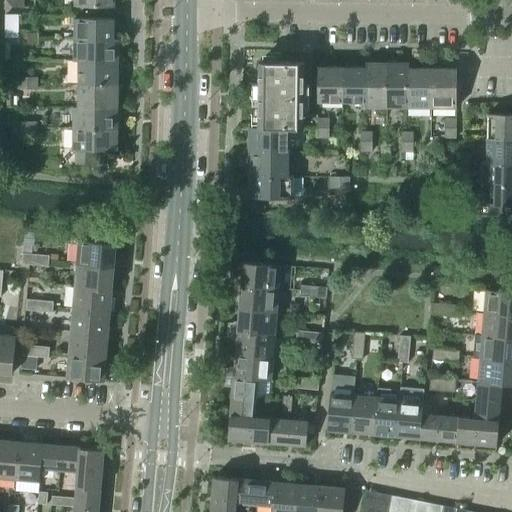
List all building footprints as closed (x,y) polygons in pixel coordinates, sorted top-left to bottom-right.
[(74,18),(74,40),(114,40),(114,39),(114,18),(74,18)] [(18,45),(27,45),(28,33),(18,33),(18,45)] [(28,33),(27,45),(37,45),(37,33),(28,33)] [(74,61),(79,61),(79,60),(118,61),(118,39),(114,39),(114,40),(74,40),(74,61)] [(79,60),(79,61),(78,84),(118,84),(118,61),(79,60)] [(249,127),(249,128),(303,128),(303,109),(309,109),(309,83),(303,83),(303,62),(259,62),(258,127),(249,127)] [(365,107),(386,108),(386,63),(365,63),(365,68),(366,68),(366,103),(365,103),(365,107)] [(386,108),(406,108),(407,68),(407,63),(386,63),(386,108)] [(317,102),(341,102),(341,67),(317,67),(317,102)] [(341,102),(365,103),(366,103),(366,68),(365,68),(341,67),(341,102)] [(406,108),(431,108),(431,68),(407,68),(406,108)] [(431,68),(431,108),(456,108),(456,69),(431,68)] [(18,89),(27,89),(27,78),(18,78),(18,89)] [(27,78),(27,89),(36,90),(37,78),(27,78)] [(78,84),(78,107),(78,108),(118,108),(118,84),(78,84)] [(74,107),(73,128),(118,129),(118,108),(78,108),(78,107),(74,107)] [(511,114),(487,114),(487,139),(511,139),(511,114)] [(317,119),(317,128),(329,128),(329,119),(317,119)] [(444,119),(444,128),(456,128),(456,119),(444,119)] [(17,134),(27,134),(27,122),(17,122),(17,134)] [(27,122),(27,134),(36,134),(36,122),(27,122)] [(118,129),(73,128),(73,150),(76,150),(76,163),(95,164),(95,150),(117,150),(118,129)] [(249,128),(248,152),(288,152),(289,129),(303,129),(303,128),(249,128)] [(329,128),(317,128),(317,138),(329,138),(329,128)] [(456,128),(444,128),(444,138),(456,138),(456,128)] [(360,132),(360,142),(372,142),(372,132),(360,132)] [(401,133),(401,142),(412,142),(412,133),(401,133)] [(511,139),(487,139),(486,162),(511,162),(511,139)] [(372,142),(360,142),(360,151),(372,151),(372,142)] [(412,142),(401,142),(401,151),(412,152),(412,142)] [(248,152),(248,176),(293,176),(288,176),(288,152),(248,152)] [(481,162),(481,184),(511,184),(511,162),(486,162),(481,162)] [(421,172),(421,181),(433,182),(433,172),(421,172)] [(444,173),(433,172),(433,182),(444,182),(444,173)] [(293,176),(248,176),(248,198),(293,198),(293,176)] [(330,189),(339,189),(339,177),(330,177),(330,189)] [(339,177),(339,189),(349,189),(349,177),(339,177)] [(433,182),(421,181),(421,191),(433,191),(433,182)] [(511,184),(481,184),(481,196),(469,196),(468,216),(502,217),(502,205),(511,205),(511,184)] [(79,240),(77,264),(114,267),(116,243),(79,240)] [(22,265),(35,266),(36,255),(23,254),(22,265)] [(36,255),(35,266),(48,267),(49,256),(36,255)] [(231,278),(231,285),(279,289),(281,265),(243,262),(242,278),(231,278)] [(77,264),(75,287),(111,290),(114,267),(77,264)] [(240,294),(239,309),(277,312),(279,289),(231,285),(230,293),(240,294)] [(299,296),(313,298),(314,287),(300,285),(299,296)] [(75,287),(72,309),(109,312),(111,290),(75,287)] [(314,287),(313,298),(326,299),(327,288),(314,287)] [(511,291),(486,289),(484,313),(511,315),(511,291)] [(26,311),(39,312),(40,301),(27,300),(26,311)] [(40,301),(39,312),(52,313),(53,302),(40,301)] [(429,314),(443,315),(443,304),(430,303),(429,314)] [(443,304),(443,315),(456,316),(457,305),(443,304)] [(72,309),(70,332),(107,335),(109,312),(72,309)] [(227,323),(227,331),(275,335),(277,312),(239,309),(238,324),(227,323)] [(511,315),(484,313),(482,336),(511,338),(511,315)] [(236,339),(235,354),(273,358),(275,335),(227,331),(226,338),(236,339)] [(295,342),(308,343),(309,332),(296,331),(295,342)] [(70,332),(68,355),(105,358),(107,335),(70,332)] [(309,332),(308,343),(321,344),(322,333),(309,332)] [(354,332),(352,346),(364,347),(365,333),(354,332)] [(0,335),(0,372),(12,374),(16,336),(0,335)] [(399,336),(398,349),(409,350),(410,337),(399,336)] [(511,338),(482,336),(480,359),(511,362),(511,338)] [(22,356),(35,357),(36,346),(23,345),(22,356)] [(36,346),(35,357),(37,357),(48,359),(49,347),(36,346)] [(364,347),(352,346),(351,359),(362,360),(364,347)] [(409,350),(398,349),(397,362),(408,363),(409,350)] [(432,360),(445,361),(446,350),(433,349),(432,360)] [(446,350),(445,361),(458,362),(459,351),(446,350)] [(223,377),(233,378),(271,381),(273,358),(235,354),(234,370),(223,369),(223,377)] [(105,358),(68,355),(66,378),(103,382),(105,358)] [(35,370),(37,357),(35,357),(22,356),(21,369),(35,370)] [(511,362),(480,359),(478,381),(502,383),(502,385),(511,385),(511,362)] [(327,430),(351,433),(354,395),(353,395),(355,377),(353,377),(353,379),(333,377),(333,375),(332,375),(330,393),(327,430)] [(291,388),(304,390),(305,378),(292,377),(291,388)] [(233,378),(230,416),(254,418),(256,398),(269,399),(271,381),(233,378)] [(305,378),(304,390),(318,391),(319,380),(305,378)] [(429,391),(438,391),(439,378),(430,378),(429,391)] [(438,391),(447,392),(448,379),(439,378),(438,391)] [(448,379),(447,392),(455,393),(456,380),(448,379)] [(478,381),(474,419),(474,420),(498,422),(502,385),(502,383),(478,381)] [(396,437),(399,399),(400,391),(377,389),(376,397),(373,435),(396,437)] [(351,433),(373,435),(376,397),(354,395),(351,433)] [(269,419),(267,443),(306,447),(308,422),(290,421),(292,397),(283,396),(281,420),(269,419)] [(396,437),(418,439),(420,414),(421,414),(423,401),(399,399),(396,437)] [(418,439),(457,442),(459,418),(421,414),(420,414),(418,439)] [(228,440),(267,443),(269,419),(254,418),(230,416),(228,440)] [(459,418),(457,442),(496,445),(498,422),(474,420),(474,419),(459,418)] [(0,478),(16,479),(20,442),(0,440),(0,478)] [(40,482),(41,468),(43,444),(20,442),(16,479),(40,482)] [(41,468),(77,472),(80,448),(43,444),(41,468)] [(77,472),(76,488),(100,490),(104,450),(80,448),(77,472)] [(214,477),(210,511),(234,511),(236,503),(235,503),(237,479),(214,477)] [(275,482),(237,479),(235,503),(236,503),(272,506),(273,506),(275,482)] [(295,511),(298,484),(275,482),(273,506),(272,506),(271,511),(295,511)] [(318,511),(321,486),(298,484),(295,511),(318,511)] [(342,511),(345,488),(321,486),(318,511),(342,511)] [(74,507),(73,511),(98,511),(100,490),(76,488),(75,498),(64,497),(63,506),(74,507)] [(37,504),(38,504),(46,505),(48,493),(38,492),(37,504)] [(377,505),(389,507),(391,496),(379,493),(377,505)] [(51,505),(63,506),(64,497),(51,496),(51,505)] [(417,501),(414,511),(427,511),(429,503),(417,501)]
